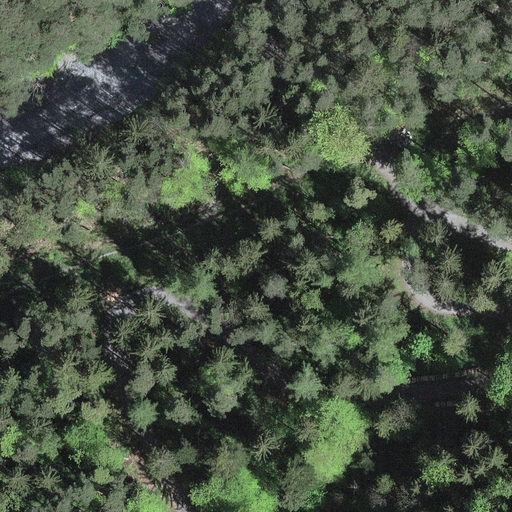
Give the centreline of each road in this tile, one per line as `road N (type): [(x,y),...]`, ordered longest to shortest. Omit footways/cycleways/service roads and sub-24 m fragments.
road 1 (track): [(187,511),(128,407),(117,353),(120,313),(130,303),(161,292),(190,302),(227,326),(267,372),(317,391),(380,398),(496,380),(511,367)]
road 2 (track): [(511,311),(482,301),(439,308),(411,291),(403,256),(436,217),(511,245)]
road 3 (track): [(436,217),(289,97),(294,63)]
